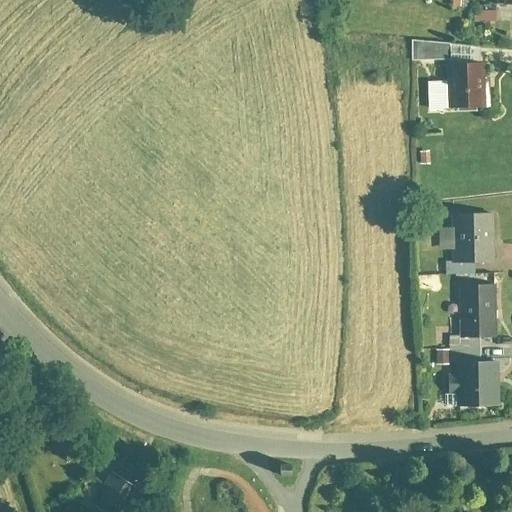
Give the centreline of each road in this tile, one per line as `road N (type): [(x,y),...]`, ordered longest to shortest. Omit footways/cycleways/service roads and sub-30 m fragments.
road 1 (residential): [(0,303),(50,359),(109,400),(243,446)]
road 2 (residential): [(319,455),(511,437)]
